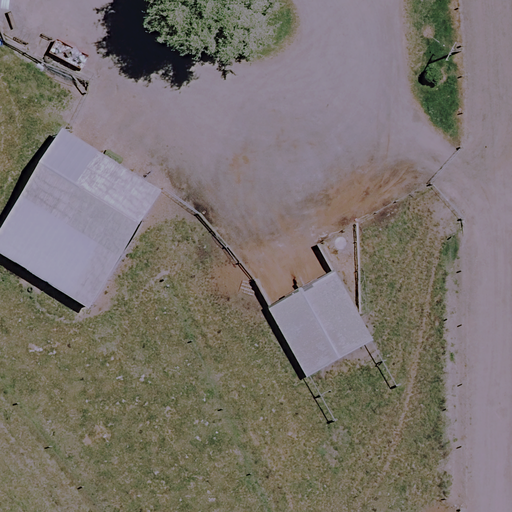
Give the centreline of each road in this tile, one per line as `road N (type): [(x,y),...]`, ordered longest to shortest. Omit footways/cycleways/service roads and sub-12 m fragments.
road 1 (track): [(503,511),(497,356),(511,109)]
road 2 (track): [(511,112),(279,0)]
